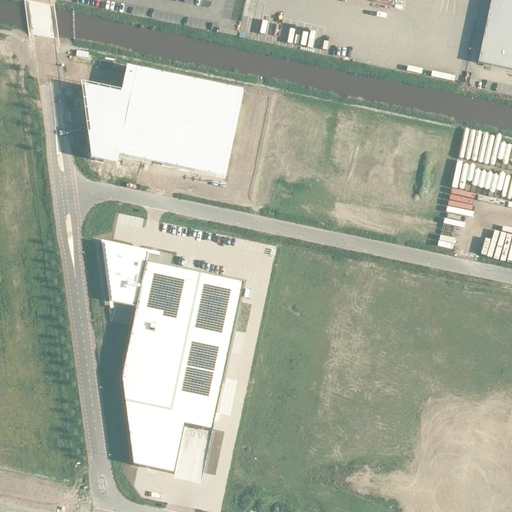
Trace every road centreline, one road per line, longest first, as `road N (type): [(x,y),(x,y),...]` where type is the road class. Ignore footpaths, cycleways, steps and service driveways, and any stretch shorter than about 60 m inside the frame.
road 1 (unclassified): [(70,192),(105,191),(511,275)]
road 2 (unclassified): [(97,449),(73,265)]
road 3 (unknown): [(311,0),(443,29)]
road 4 (unclassified): [(54,124),(38,0)]
